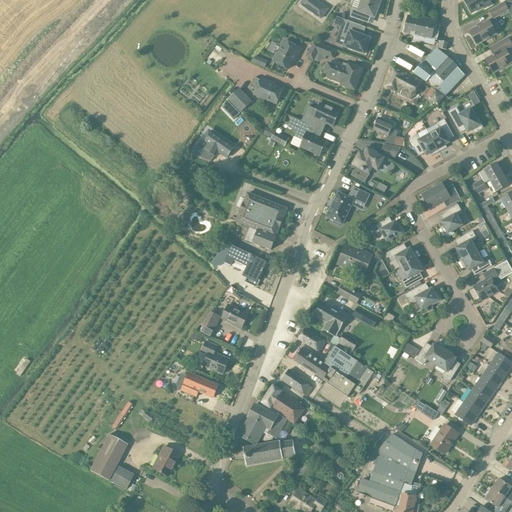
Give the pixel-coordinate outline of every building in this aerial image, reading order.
[(302,0),(300,3),(309,10),(315,0),(302,0)] [(374,18),(380,0),(362,0),(359,11),(353,9),(350,17),(368,24),(371,16),(374,18)] [(464,0),(471,13),(483,7),(484,8),(491,4),(488,0),(464,0)] [(493,18),(489,21),(489,22),(508,11),(504,4),(489,12),(493,18)] [(408,17),(404,34),(414,36),(412,41),(434,46),(436,41),(437,41),(440,26),(435,25),(436,21),(418,17),(418,19),(408,17)] [(365,28),(362,27),(347,22),(342,37),(347,39),(344,47),(364,55),(370,39),(362,37),(365,28)] [(471,32),(477,44),(495,34),(488,22),(471,32)] [(300,48),(303,44),(285,34),(283,38),(300,48)] [(497,54),(486,60),(493,73),(511,62),(511,61),(506,51),(511,47),(511,45),(508,39),(493,47),(497,54)] [(301,50),(291,45),(285,41),(274,62),(288,70),(295,57),(297,58),(301,50)] [(441,41),(439,49),(446,51),(448,43),(441,41)] [(313,42),(305,57),(314,61),(318,53),(317,53),(321,45),(313,42)] [(317,53),(318,53),(333,59),(336,51),(321,45),(317,53)] [(436,49),(424,62),(413,74),(426,82),(428,85),(438,93),(445,97),(464,76),(457,68),(458,67),(436,49)] [(267,61),(255,57),(251,63),(264,68),(267,61)] [(354,91),(362,70),(348,65),(348,66),(343,64),(342,66),(333,62),(327,78),(342,84),(341,86),(354,91)] [(385,87),(393,91),(394,94),(398,95),(400,96),(401,95),(410,99),(415,97),(417,93),(422,90),(425,83),(406,74),(406,75),(393,69),(385,87)] [(275,84),(270,82),(262,78),(261,81),(255,78),(251,88),(257,90),(254,96),(276,104),(282,90),(274,86),(275,84)] [(252,102),(240,88),(228,99),(240,113),(252,102)] [(222,107),(233,120),(240,114),(228,100),(222,107)] [(301,122),(304,123),(317,129),(321,122),(333,128),(339,113),(319,104),(316,110),(308,107),(304,115),(301,122)] [(473,133),(480,129),(483,128),(477,118),(476,119),(471,109),(460,114),(456,108),(448,112),(460,134),(466,130),(468,133),(472,130),(473,133)] [(292,118),(289,126),(297,130),(294,137),(302,141),(299,147),(319,157),(326,142),(314,137),(317,129),(304,123),(301,122),(292,118)] [(378,119),(373,130),(388,136),(385,144),(392,145),(397,133),(391,130),(393,125),(378,119)] [(439,130),(429,135),(439,153),(447,148),(445,146),(449,143),(447,141),(454,137),(444,120),(436,124),(439,130)] [(262,134),(271,138),(274,132),(266,128),(262,134)] [(201,140),(191,154),(210,161),(217,152),(226,158),(234,147),(213,131),(204,142),(201,140)] [(276,131),(274,134),(271,140),(280,144),(284,136),(276,131)] [(429,135),(420,140),(417,135),(409,140),(418,157),(425,154),(426,156),(430,154),(431,157),(439,153),(429,135)] [(384,145),(381,151),(394,159),(401,148),(384,145)] [(364,154),(360,152),(353,165),(369,175),(373,169),(377,171),(384,158),(367,148),(364,154)] [(497,163),(484,170),(490,182),(503,175),(497,163)] [(503,175),(490,182),(496,193),(509,186),(503,175)] [(482,180),(473,184),(475,189),(484,184),(482,180)] [(382,195),(387,187),(379,182),(374,190),(382,195)] [(442,184),(422,195),(430,210),(443,202),(446,209),(461,201),(452,185),(445,190),(442,184)] [(475,189),(478,193),(487,188),(484,184),(475,189)] [(338,194),(327,216),(326,217),(327,217),(334,220),(332,223),(339,226),(340,223),(341,224),(342,224),(343,224),(342,223),(355,198),(366,203),(369,195),(353,187),(348,198),(339,193),(338,193),(337,194),(338,194)] [(511,192),(500,199),(507,211),(511,207),(511,192)] [(250,228),(245,241),(270,251),(275,238),(286,209),(248,194),(236,223),(250,228)] [(480,205),(482,209),(488,221),(493,218),(485,202),(480,205)] [(440,215),(444,221),(441,223),(443,227),(440,228),(445,237),(454,232),(454,231),(462,226),(457,216),(462,213),(458,205),(440,215)] [(376,235),(381,232),(387,242),(395,238),(396,239),(405,234),(400,225),(397,226),(395,222),(392,224),(389,218),(371,227),(376,235)] [(493,218),(488,221),(494,232),(499,229),(493,218)] [(499,229),(494,232),(500,242),(505,240),(499,229)] [(455,241),(458,247),(455,249),(458,253),(455,254),(459,262),(477,252),(471,242),(477,239),(472,231),(455,241)] [(505,240),(500,242),(506,253),(511,250),(505,240)] [(391,262),(396,259),(401,269),(419,259),(415,251),(412,253),(410,249),(407,251),(404,244),(386,254),(391,262)] [(346,245),(338,265),(364,276),(372,256),(346,245)] [(251,270),(248,275),(244,282),(257,288),(260,280),(258,279),(261,273),(262,273),(264,270),(263,270),(266,263),(232,246),(224,263),(231,266),(233,261),(251,270)] [(477,252),(459,262),(464,269),(466,268),(468,272),(471,270),(474,276),(492,267),(487,259),(482,262),(477,252)] [(419,259),(401,269),(407,278),(401,281),(406,289),(423,280),(420,274),(422,272),(420,268),(423,267),(419,259)] [(383,261),(375,265),(382,278),(389,274),(383,261)] [(511,273),(511,270),(507,261),(506,261),(494,268),(494,269),(499,277),(500,280),(508,276),(511,273)] [(493,281),(499,277),(494,269),(484,275),(487,280),(473,287),(481,301),(499,291),(493,281)] [(409,304),(416,300),(421,311),(432,305),(432,306),(442,301),(437,291),(434,293),(432,289),(429,290),(425,284),(404,296),(409,304)] [(356,305),(361,295),(343,285),(338,294),(356,305)] [(322,304),(321,304),(318,309),(317,310),(315,313),(316,315),(315,316),(328,323),(324,330),(335,336),(347,316),(333,308),(332,309),(322,304)] [(228,306),(222,319),(242,329),(248,316),(228,306)] [(373,328),(378,319),(357,307),(352,316),(373,328)] [(214,330),(222,315),(211,309),(201,324),(214,330)] [(506,309),(499,320),(504,323),(511,313),(506,309)] [(395,317),(387,313),(384,320),(391,324),(395,317)] [(504,323),(499,320),(491,331),(497,334),(504,323)] [(300,337),(299,340),(313,348),(314,347),(320,351),(325,342),(305,329),(304,330),(303,329),(301,330),(299,334),(299,336),(300,337)] [(339,341),(337,346),(351,354),(358,342),(344,334),(339,341)] [(478,347),(480,348),(485,351),(488,347),(490,348),(495,342),(485,335),(480,342),(481,343),(478,347)] [(511,337),(510,341),(504,339),(500,346),(511,353),(511,337)] [(208,355),(203,366),(223,374),(229,360),(214,354),(217,347),(206,342),(201,352),(208,355)] [(413,358),(418,350),(407,342),(402,350),(413,358)] [(423,366),(427,360),(436,366),(446,349),(439,345),(437,347),(434,345),(432,347),(426,344),(415,361),(423,366)] [(358,362),(356,360),(335,346),(324,364),(302,349),(294,362),(323,381),(348,397),(352,400),(356,393),(359,395),(370,377),(375,380),(374,380),(378,382),(381,376),(378,374),(377,375),(373,373),(357,362),(358,362)] [(446,349),(436,366),(445,372),(442,377),(450,382),(460,365),(454,361),(456,359),(452,356),(454,354),(446,349)] [(511,363),(498,354),(489,366),(505,377),(511,365),(511,363)] [(471,362),(468,367),(474,371),(477,366),(471,362)] [(489,366),(481,378),(496,389),(505,377),(489,366)] [(289,370),(282,380),(306,397),(313,388),(309,386),(309,385),(289,370)] [(196,397),(198,392),(213,398),(218,386),(198,378),(198,380),(188,376),(185,382),(181,391),(196,397)] [(481,378),(472,391),(488,401),(496,389),(481,378)] [(464,385),(458,381),(455,386),(461,390),(464,385)] [(273,386),(262,402),(287,418),(286,419),(294,425),(305,408),(290,397),(273,386)] [(435,399),(440,402),(447,392),(442,389),(435,399)] [(472,391),(464,403),(479,413),(488,401),(472,391)] [(421,413),(433,421),(438,414),(419,401),(414,408),(421,413)] [(122,411),(120,414),(111,428),(116,430),(132,405),(127,402),(122,411)] [(256,405),(240,437),(256,446),(243,448),(244,455),(245,460),(246,466),(283,460),(283,457),(296,455),(293,441),(280,444),(280,442),(256,446),(260,439),(265,441),(273,440),(274,438),(276,439),(286,419),(287,418),(262,402),(259,407),(256,405)] [(479,413),(464,403),(455,415),(471,426),(479,413)] [(321,411),(312,405),(309,410),(318,415),(321,411)] [(437,412),(442,415),(445,410),(440,407),(437,412)] [(153,418),(144,412),(142,416),(150,422),(153,418)] [(288,433),(293,425),(286,422),(282,430),(288,433)] [(431,446),(444,455),(458,434),(445,425),(431,446)] [(127,445),(108,435),(89,470),(108,481),(127,445)] [(422,455),(403,442),(392,435),(378,452),(374,464),(372,463),(369,471),(373,473),(370,482),(363,480),(358,494),(365,496),(364,499),(393,509),(394,507),(395,506),(400,507),(399,511),(417,511),(419,506),(414,505),(415,497),(410,496),(412,487),(411,486),(416,473),(422,455)] [(152,469),(167,477),(179,455),(163,447),(152,469)] [(298,475),(291,485),(297,489),(304,479),(305,479),(313,467),(307,463),(298,475)] [(118,467),(109,482),(125,490),(133,475),(118,467)] [(492,490),(510,501),(511,497),(511,494),(508,492),(511,487),(499,479),(492,490)] [(320,498),(317,502),(299,490),(289,504),(300,511),(310,511),(313,507),(320,511),(326,502),(320,498)] [(504,511),(510,504),(511,502),(510,501),(492,490),(485,500),(498,508),(495,511),(504,511)]
